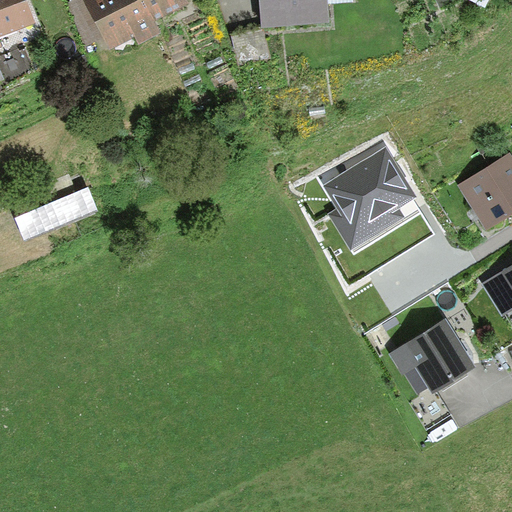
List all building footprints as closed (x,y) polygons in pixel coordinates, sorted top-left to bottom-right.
[(0,37),(0,36),(36,23),(27,0),(0,0),(0,45),(3,45),(0,37)] [(158,20),(191,3),(189,0),(69,0),(66,2),(87,45),(106,36),(112,48),(137,36),(141,45),(164,33),(158,20)] [(260,0),(263,29),(330,24),(327,0),(260,0)] [(262,29),(232,37),(241,73),(272,65),(262,29)] [(34,68),(24,46),(0,56),(0,66),(6,80),(34,68)] [(414,204),(387,156),(327,189),(342,216),(335,220),(352,251),(400,224),(395,214),(414,204)] [(490,230),(511,216),(511,166),(508,161),(464,189),(490,230)] [(511,263),(481,282),(498,310),(511,302),(511,263)] [(433,391),(473,366),(445,321),(391,354),(403,372),(416,364),(433,391)]
